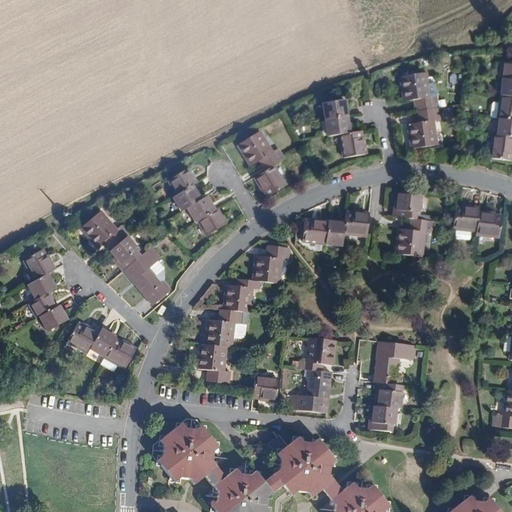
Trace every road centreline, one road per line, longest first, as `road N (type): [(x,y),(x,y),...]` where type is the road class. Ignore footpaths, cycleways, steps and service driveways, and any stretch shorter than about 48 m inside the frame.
road 1 (track): [(495,36),(359,68),(0,246)]
road 2 (residential): [(138,403),(333,426),(346,418),(353,367)]
road 3 (residential): [(260,225),(203,278),(161,342)]
road 4 (residential): [(392,174),(345,183),(260,225)]
road 5 (residential): [(511,190),(442,173),(392,174)]
